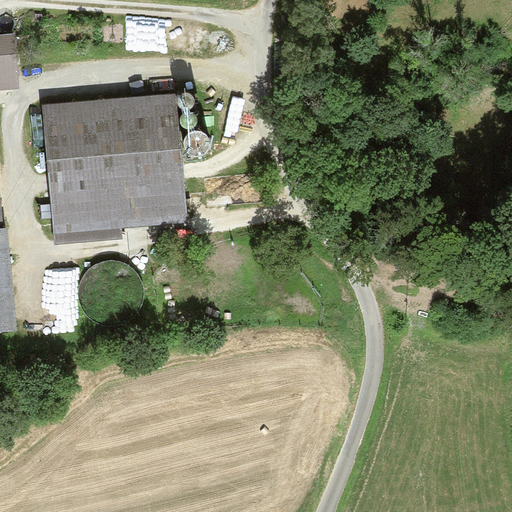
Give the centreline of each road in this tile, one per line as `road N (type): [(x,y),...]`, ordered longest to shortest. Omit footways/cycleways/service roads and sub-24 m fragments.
road 1 (track): [(322,511),(370,370),(372,334),(363,296),(287,179),(259,111),(259,19)]
road 2 (track): [(259,19),(8,0)]
